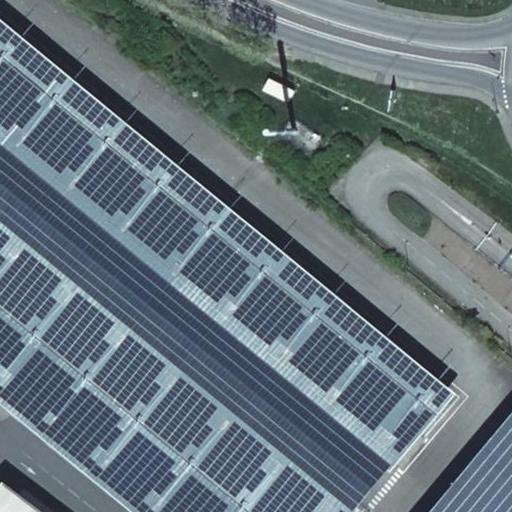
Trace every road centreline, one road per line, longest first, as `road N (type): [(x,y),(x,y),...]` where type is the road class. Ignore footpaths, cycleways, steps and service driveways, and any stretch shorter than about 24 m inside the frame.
road 1 (secondary): [(280,16),(357,56),(472,77),(511,97)]
road 2 (secondary): [(511,31),(458,35),(280,16)]
